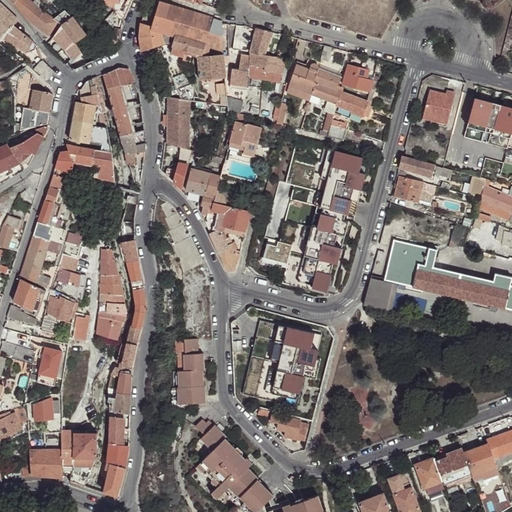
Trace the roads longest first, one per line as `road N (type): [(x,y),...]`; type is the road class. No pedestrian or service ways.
road 1 (residential): [(223,290),(227,397),(292,468),(327,472),(511,405)]
road 2 (residential): [(419,57),(350,301),(322,311),(223,290)]
road 3 (residential): [(127,511),(154,309),(143,235),(149,177)]
road 4 (residential): [(61,115),(0,326)]
road 5 (residential): [(149,177),(193,217),(223,290)]
road 6 (residential): [(419,57),(289,22)]
road 7 (residential): [(149,177),(151,117),(130,54)]
road 8 (residential): [(117,511),(66,492),(0,499)]
